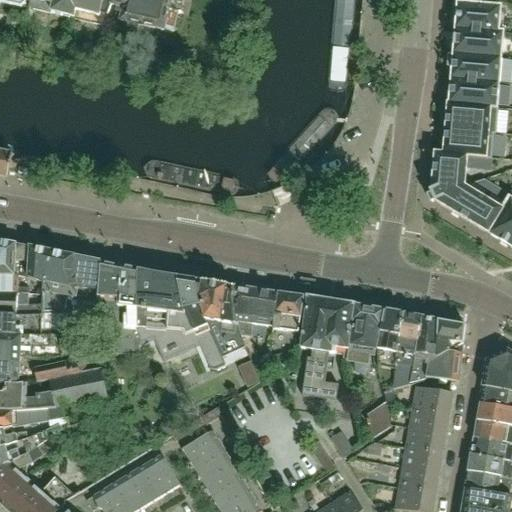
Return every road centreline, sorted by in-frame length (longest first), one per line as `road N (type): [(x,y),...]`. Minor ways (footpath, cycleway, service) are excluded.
road 1 (secondary): [(380,278),(0,212)]
road 2 (residential): [(380,278),(408,116),(414,0)]
road 3 (residential): [(481,299),(450,511)]
